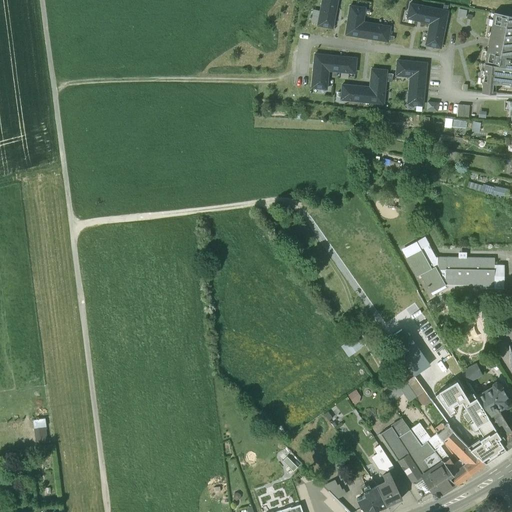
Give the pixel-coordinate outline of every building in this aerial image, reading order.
[(337,0),(322,0),(317,26),(332,29),(337,0)] [(430,20),(446,23),(448,12),(410,4),(407,18),(429,23),(430,20)] [(360,22),(362,22),(365,7),(350,5),(345,35),(357,37),(360,22)] [(511,15),(494,12),(489,39),(490,40),(489,49),(487,48),(484,63),(511,66),(511,15)] [(430,20),(429,23),(425,45),(441,48),(446,23),(430,20)] [(360,22),(357,37),(387,42),(390,27),(362,22),(360,22)] [(328,71),(329,56),(315,54),(312,88),(326,89),(328,71)] [(329,56),(328,71),(355,73),(356,58),(329,56)] [(410,74),(426,75),(427,63),(397,61),(396,76),(410,77),(410,74)] [(511,66),(484,63),(482,92),(495,94),(496,83),(511,85),(511,66)] [(369,87),(368,102),(383,103),(386,71),(371,69),(369,87)] [(410,74),(410,77),(407,104),(423,106),(426,75),(410,74)] [(368,102),(369,87),(343,85),(341,100),(368,102)] [(470,106),(457,105),(457,116),(469,117),(470,106)] [(467,120),(450,119),(449,128),(466,129),(467,120)] [(467,139),(429,133),(428,139),(467,145),(467,139)] [(481,192),(506,198),(509,189),(483,182),(481,192)] [(406,257),(429,244),(425,238),(403,250),(406,257)] [(436,257),(429,244),(406,257),(417,276),(420,274),(431,292),(445,284),(446,257),(436,257)] [(494,258),(446,257),(445,284),(480,285),(480,288),(494,288),(494,265),(494,258)] [(494,265),(494,288),(503,288),(503,265),(494,265)] [(443,325),(448,328),(451,322),(446,319),(443,325)] [(341,346),(349,357),(363,345),(355,335),(341,346)] [(475,364),(461,371),(467,382),(481,375),(475,364)] [(417,398),(426,392),(415,377),(413,374),(405,380),(417,398)] [(462,401),(483,436),(467,447),(476,456),(477,455),(485,463),(492,459),(490,456),(498,451),(500,454),(506,449),(499,438),(500,437),(478,399),(477,399),(476,396),(473,392),(467,396),(462,389),(464,387),(458,378),(438,391),(439,392),(435,395),(447,411),(462,401)] [(492,386),(476,396),(477,399),(478,399),(500,437),(499,438),(506,449),(511,444),(511,427),(510,429),(498,410),(504,406),(507,407),(510,405),(511,402),(509,399),(506,398),(506,397),(506,396),(502,389),(501,389),(500,388),(501,386),(499,383),(496,382),(493,384),(492,386)] [(355,391),(348,395),(354,403),(358,400),(358,398),(356,395),(356,393),(355,391)] [(402,419),(391,426),(398,437),(402,434),(400,431),(407,426),(402,419)] [(430,438),(419,422),(410,429),(421,444),(426,440),(430,438)] [(447,424),(439,431),(446,441),(455,434),(456,433),(447,424)] [(426,440),(421,444),(410,429),(402,434),(398,437),(391,426),(380,434),(412,482),(416,484),(424,478),(421,475),(443,461),(438,454),(434,450),(426,440)] [(407,426),(400,431),(402,434),(410,429),(407,426)] [(47,429),(36,430),(37,445),(48,444),(47,429)] [(439,431),(437,432),(444,442),(446,441),(439,431)] [(430,438),(426,440),(434,450),(440,446),(444,442),(437,432),(430,438)] [(467,447),(455,434),(446,441),(459,453),(467,447)] [(458,470),(440,446),(434,450),(438,454),(443,461),(453,473),(458,470)] [(467,447),(459,453),(468,462),(464,465),(470,474),(485,463),(477,455),(476,456),(467,447)] [(387,457),(381,461),(387,471),(393,467),(387,457)] [(443,461),(421,475),(424,478),(433,492),(433,494),(434,496),(436,497),(439,495),(439,492),(441,492),(443,491),(444,489),(446,488),(448,489),(449,488),(450,486),(452,485),(454,485),(456,484),(450,476),(453,473),(443,461)] [(453,473),(450,476),(456,484),(470,474),(464,465),(458,470),(453,473)] [(389,472),(382,475),(385,481),(377,485),(377,486),(379,489),(386,506),(402,498),(394,482),(389,472)] [(372,479),(367,482),(370,488),(376,485),(373,481),(372,479)] [(370,488),(367,490),(367,491),(363,493),(365,496),(379,489),(377,486),(377,485),(376,485),(370,488)] [(329,498),(325,502),(334,511),(341,511),(346,508),(326,487),(322,491),(329,498)] [(365,496),(357,500),(362,511),(373,511),(386,506),(379,489),(365,496)]
